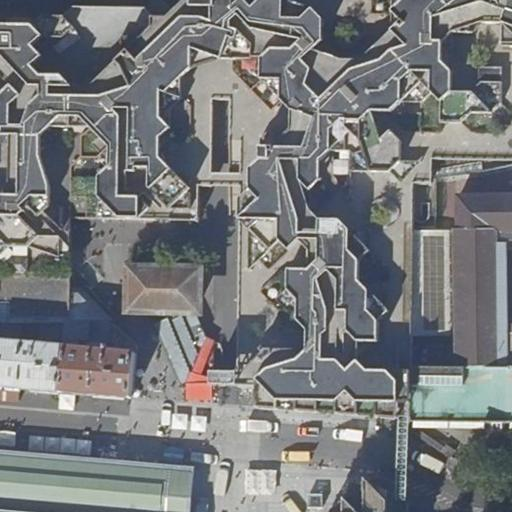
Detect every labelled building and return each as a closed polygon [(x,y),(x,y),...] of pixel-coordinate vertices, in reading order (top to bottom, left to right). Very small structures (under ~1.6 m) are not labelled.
[(211,52),(160,0),(152,0),(143,10),(113,9),(73,8),(61,19),(0,17),(0,109),(104,216),(103,220),(196,222),(196,220),(197,219),(198,187),(210,187),(211,52)] [(204,19),(204,1),(193,0),(191,0),(191,18),(204,19)] [(411,428),(411,420),(412,367),(412,326),(414,229),(415,185),(422,185),(425,178),(425,167),(415,167),(415,154),(498,155),(500,93),(472,93),(473,85),(497,85),(499,58),(496,58),(496,50),(490,49),(490,0),(252,0),(252,20),(231,40),(227,215),(239,216),(236,387),(255,387),(255,416),(329,422),(411,428)] [(0,196),(51,199),(0,145),(0,196)] [(511,334),(499,334),(499,232),(511,231),(511,195),(458,197),(459,229),(457,229),(458,347),(458,368),(511,368),(511,334)] [(70,220),(51,199),(0,196),(0,307),(8,307),(8,323),(41,323),(66,323),(70,323),(70,290),(70,237),(70,220)] [(72,220),(71,257),(93,258),(93,275),(113,276),(115,222),(72,220)] [(199,317),(199,275),(128,274),(129,315),(150,316),(179,387),(186,385),(211,385),(211,375),(213,375),(213,342),(206,339),(196,317),(199,317)] [(77,290),(70,290),(70,323),(107,323),(88,301),(77,290)] [(0,322),(8,323),(8,307),(0,307),(0,322)] [(0,388),(32,391),(61,393),(64,346),(40,343),(40,338),(41,323),(8,323),(0,322),(0,388)] [(40,338),(65,340),(66,323),(41,323),(40,338)] [(83,395),(130,399),(134,352),(127,352),(127,348),(110,332),(110,326),(107,323),(70,323),(66,323),(65,340),(64,346),(61,393),(83,395)] [(127,352),(134,352),(135,347),(110,326),(110,332),(127,348),(127,352)] [(440,367),(458,368),(458,347),(440,346),(440,367)] [(414,423),(442,423),(490,424),(505,424),(511,423),(511,368),(458,368),(440,367),(418,367),(414,423)] [(223,387),(224,375),(213,375),(211,375),(211,385),(211,386),(223,387)] [(0,511),(191,511),(195,469),(0,452),(0,511)] [(410,511),(411,503),(369,481),(337,511),(410,511)] [(323,496),(308,496),(308,509),(315,510),(322,510),(323,496)]
